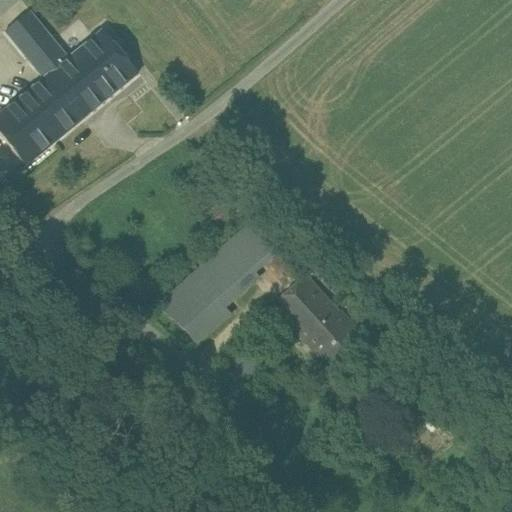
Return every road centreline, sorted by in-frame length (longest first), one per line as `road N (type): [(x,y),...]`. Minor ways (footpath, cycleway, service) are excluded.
road 1 (unclassified): [(341,0),(191,131),(23,244)]
road 2 (unclassified): [(23,244),(169,341),(294,511)]
road 3 (unknown): [(130,315),(228,239)]
